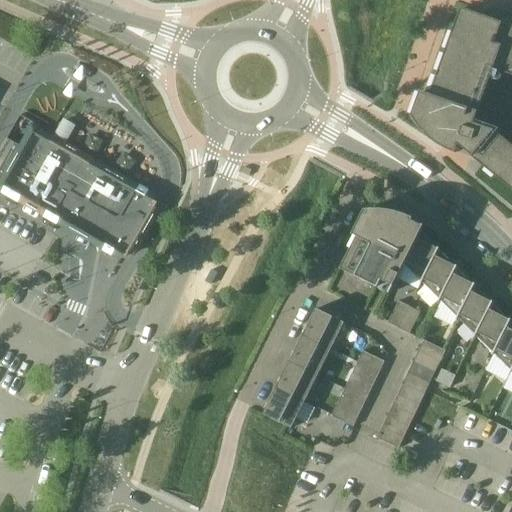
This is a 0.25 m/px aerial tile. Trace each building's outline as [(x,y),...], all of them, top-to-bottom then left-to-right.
[(475,123),(491,79),(494,69),(511,75),(511,18),(504,15),(502,22),(463,8),(432,96),(422,93),(414,117),(417,123),(422,129),(427,134),(433,139),(438,143),(444,146),(451,150),(457,152),(460,145),(511,187),(511,144),(494,130),(475,123)] [(137,191),(83,161),(34,134),(26,150),(15,143),(0,170),(0,183),(7,187),(4,191),(20,200),(22,196),(48,211),(46,215),(53,218),(58,221),(60,218),(102,242),(113,249),(126,256),(155,207),(134,196),(137,191)] [(354,235),(355,235),(362,238),(357,247),(353,245),(342,269),(379,288),(384,278),(395,284),(405,265),(421,232),(425,225),(424,225),(423,225),(413,220),(413,219),(406,216),(400,214),(393,212),(387,211),(380,210),(373,210),(366,211),(354,235)] [(421,284),(422,284),(440,248),(439,248),(438,249),(433,247),(434,245),(421,232),(405,265),(422,282),(421,284)] [(439,301),(440,302),(458,266),(457,265),(456,267),(451,265),(452,263),(439,250),(440,248),(422,284),(423,283),(440,299),(439,301)] [(457,319),(475,284),(475,283),(474,285),(469,282),(470,281),(457,268),(458,266),(440,302),(441,300),(458,317),(457,319)] [(475,337),(493,301),(492,303),(487,300),(488,299),(475,286),(476,284),(475,284),(457,319),(458,320),(459,318),(476,335),(475,337)] [(399,301),(388,323),(399,328),(410,307),(399,301)] [(493,355),(511,319),(510,320),(505,318),(506,317),(493,304),(494,302),(493,301),(475,337),(476,337),(477,336),(494,353),(493,355)] [(410,334),(421,312),(410,307),(399,328),(410,334)] [(304,335),(332,349),(345,323),(317,309),(304,335)] [(511,372),(511,373),(511,371),(511,322),(511,321),(511,319),(493,355),(494,355),(495,354),(511,370),(511,372)] [(318,376),(332,349),(304,335),(291,361),(318,376)] [(446,351),(424,341),(419,352),(441,362),(446,351)] [(380,372),(385,362),(363,351),(358,362),(380,372)] [(441,362),(419,352),(414,362),(435,373),(441,362)] [(305,402),(318,376),(291,361),(277,388),(305,402)] [(380,372),(358,362),(353,373),(375,383),(380,372)] [(435,373),(414,362),(409,373),(430,383),(435,373)] [(353,373),(348,384),(369,394),(375,383),(353,373)] [(430,383),(409,373),(403,384),(425,394),(430,383)] [(369,394),(348,384),(343,395),(364,405),(369,394)] [(425,394),(403,384),(398,395),(420,405),(425,394)] [(292,428),(305,402),(277,388),(264,414),(292,428)] [(364,405),(343,395),(337,406),(359,416),(364,405)] [(398,395),(393,406),(415,416),(420,405),(398,395)] [(332,416),(354,427),(359,416),(337,406),(332,416)] [(393,406),(388,416),(409,427),(415,416),(393,406)] [(388,416),(383,427),(404,438),(409,427),(388,416)] [(383,427),(377,438),(399,449),(404,438),(383,427)]
